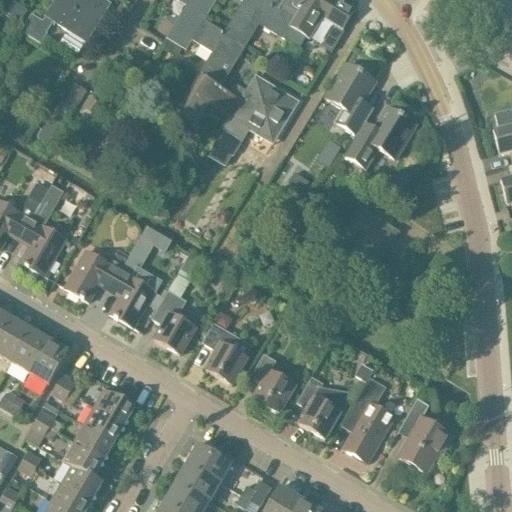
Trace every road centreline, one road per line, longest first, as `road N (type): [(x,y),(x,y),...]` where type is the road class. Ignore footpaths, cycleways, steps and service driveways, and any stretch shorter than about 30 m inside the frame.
road 1 (unclassified): [(499,511),(478,238),(437,92),(394,16)]
road 2 (residential): [(383,511),(191,400)]
road 3 (residential): [(191,400),(0,289)]
road 4 (residential): [(265,176),(375,0)]
road 5 (residential): [(119,511),(191,400)]
